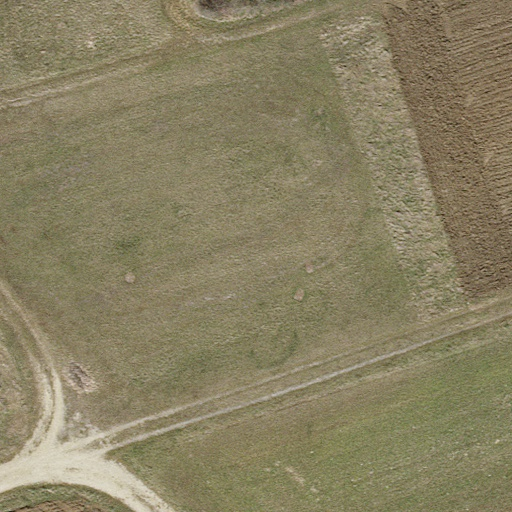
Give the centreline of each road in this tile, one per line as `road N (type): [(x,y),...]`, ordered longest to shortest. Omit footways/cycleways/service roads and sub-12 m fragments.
road 1 (track): [(511,305),(0,479)]
road 2 (track): [(0,290),(42,354),(63,457),(123,484),(156,511)]
